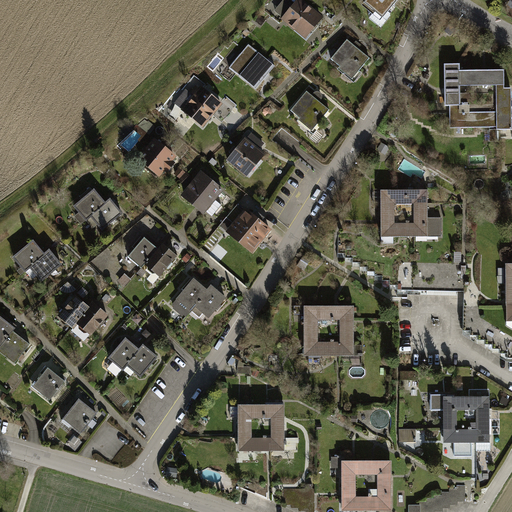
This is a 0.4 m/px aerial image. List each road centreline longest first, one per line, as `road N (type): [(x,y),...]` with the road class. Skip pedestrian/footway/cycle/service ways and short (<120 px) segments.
road 1 (residential): [(132,483),(386,93),(431,0)]
road 2 (residential): [(132,483),(0,447)]
